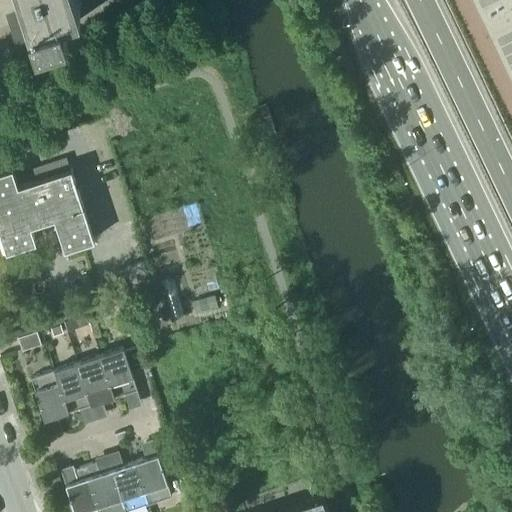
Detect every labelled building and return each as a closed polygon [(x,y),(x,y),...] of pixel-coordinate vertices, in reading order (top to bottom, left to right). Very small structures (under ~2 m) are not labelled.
[(16,0),(8,3),(15,24),(22,45),(49,37),(48,34),(67,28),(62,10),(81,4),(79,0),(16,0)] [(110,117),(116,140),(128,136),(122,114),(110,117)] [(12,167),(0,170),(0,228),(7,250),(36,240),(31,225),(55,217),(65,248),(94,238),(71,167),(18,185),(12,167)] [(117,231),(123,252),(145,246),(139,224),(117,231)] [(147,268),(144,259),(120,267),(124,276),(135,272),(147,268)] [(147,268),(135,272),(139,284),(151,280),(147,268)] [(218,305),(215,294),(207,296),(210,307),(218,305)] [(85,313),(76,317),(79,326),(89,323),(85,313)] [(51,327),(54,335),(64,331),(61,323),(51,327)] [(36,331),(17,337),(22,350),(41,344),(36,331)] [(145,344),(125,350),(131,368),(151,361),(145,344)] [(113,395),(137,387),(131,368),(125,350),(123,345),(100,353),(113,395)] [(91,402),(113,395),(100,353),(77,360),(91,402)] [(91,402),(77,360),(54,368),(68,410),(91,402)] [(68,410),(54,368),(31,375),(45,417),(68,410)] [(135,459),(148,502),(172,494),(158,452),(135,459)] [(112,467),(126,509),(148,502),(135,459),(112,467)] [(85,464),(101,511),(116,511),(126,509),(112,467),(101,470),(97,460),(85,464)] [(66,482),(75,511),(101,511),(85,464),(74,468),(77,478),(66,482)] [(327,511),(322,496),(270,511),(327,511)]
